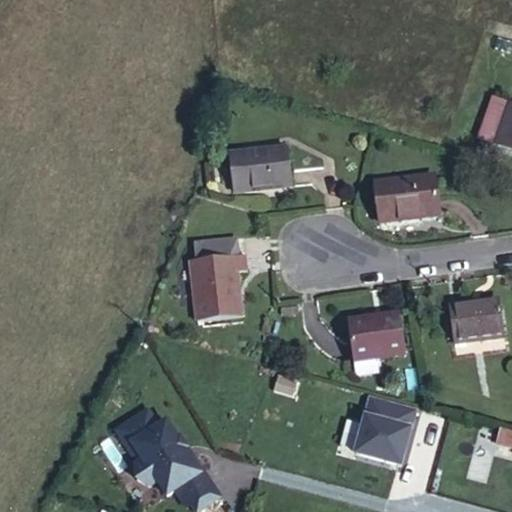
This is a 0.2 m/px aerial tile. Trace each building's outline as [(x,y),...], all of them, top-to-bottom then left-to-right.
[(469,150),(477,152),(505,99),(468,88),(451,122),(475,129),(469,150)] [(511,100),(505,99),(477,152),(511,162),(511,100)] [(231,194),(290,185),(283,143),(223,152),(231,194)] [(372,182),(378,221),(440,212),(434,173),(372,182)] [(192,246),(195,264),(237,257),(234,240),(192,246)] [(197,327),(244,319),(241,302),(235,303),(231,276),(246,274),(243,256),(237,257),(195,264),(187,265),(197,327)] [(504,340),(499,299),(448,307),(453,347),(504,340)] [(401,358),(395,314),(343,322),(349,365),(371,362),(401,358)] [(371,362),(349,365),(351,376),(354,380),(373,377),(371,362)] [(421,407),(369,390),(350,447),(403,464),(421,407)] [(179,422),(165,402),(155,409),(149,400),(110,426),(149,482),(156,482),(162,489),(174,481),(195,511),(198,511),(231,490),(211,460),(221,453),(193,412),(179,422)] [(511,430),(504,428),(501,444),(511,447),(511,430)]
